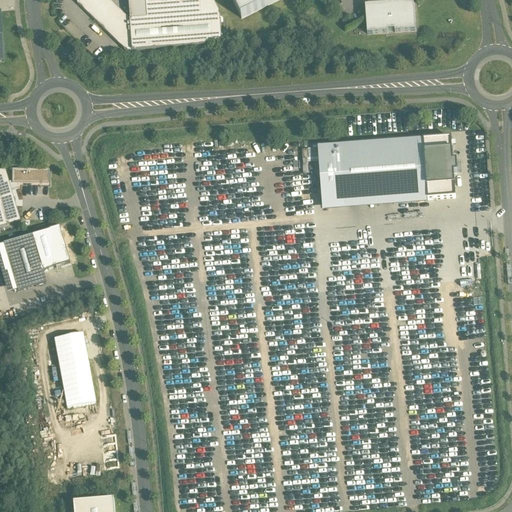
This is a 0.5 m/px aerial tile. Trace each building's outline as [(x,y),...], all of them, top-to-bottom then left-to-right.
[(128,0),(130,21),(108,0),(77,0),(77,5),(126,53),(222,46),(220,15),(212,0),(128,0)] [(231,0),(241,20),(280,0),(231,0)] [(368,7),(365,7),(367,35),(388,34),(388,32),(394,31),(395,33),(415,32),(413,4),(398,5),(368,7)] [(423,142),(427,201),(455,199),(454,175),(457,175),(457,163),(453,163),(451,139),(423,142)] [(427,201),(423,142),(319,150),(324,209),(427,201)] [(11,183),(11,185),(18,185),(48,186),(48,171),(12,171),(11,183)] [(3,173),(0,173),(0,226),(17,221),(8,192),(6,185),(3,173)] [(6,185),(8,192),(19,189),(18,185),(11,185),(11,183),(6,185)] [(60,229),(32,237),(42,273),(71,264),(60,229)] [(32,237),(3,246),(17,293),(45,285),(42,273),(32,237)] [(66,409),(96,404),(83,335),(53,341),(66,409)] [(74,511),(115,511),(115,502),(74,505),(74,511)]
